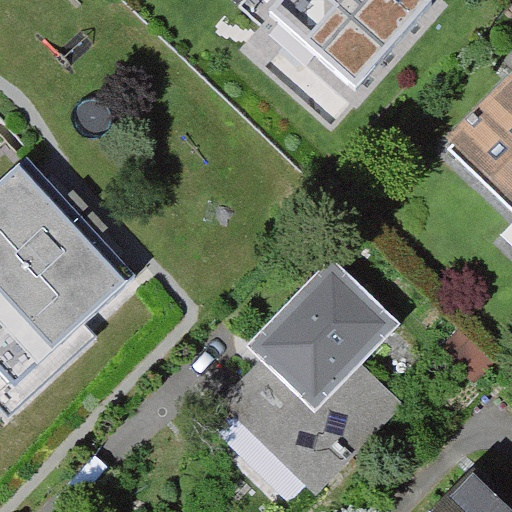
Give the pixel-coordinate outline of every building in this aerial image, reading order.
[(430,22),(405,0),(289,0),(284,6),(373,86),(430,22)] [(511,91),(457,149),(511,201),(511,91)] [(511,201),(457,149),(451,155),(511,213),(511,201)] [(56,196),(28,166),(0,192),(0,360),(26,388),(138,283),(114,257),(56,196)] [(387,333),(335,283),(264,357),(271,364),(226,412),(318,498),(400,412),(354,368),(387,333)] [(497,511),(476,492),(456,511),(497,511)]
